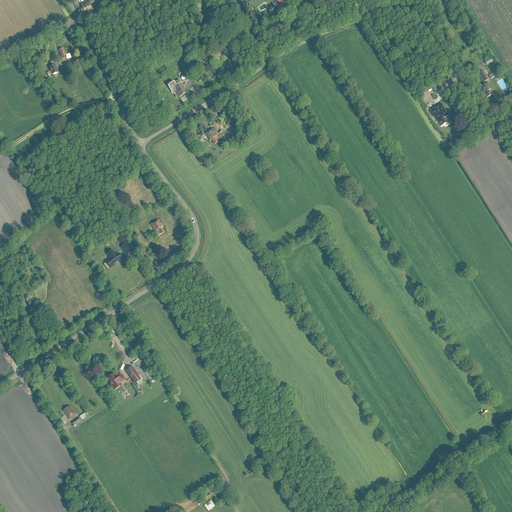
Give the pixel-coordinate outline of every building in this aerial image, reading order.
[(99,0),(88,0),(89,2),(81,5),(82,9),(78,11),(79,14),(81,14),(81,15),(84,13),(85,15),(93,11),(90,4),(94,2),(94,3),(100,0),(99,0)] [(285,11),(290,8),(286,2),(287,2),(286,0),(275,0),(281,9),(283,8),(285,11)] [(228,6),(239,22),(244,19),(240,14),(233,3),(228,6)] [(61,58),(58,59),(60,64),(67,61),(63,50),(59,52),(61,58)] [(52,76),(58,74),(55,65),(54,66),(53,62),(50,63),(52,67),(49,68),(52,76)] [(483,83),(488,80),(482,72),(478,74),(483,83)] [(187,93),(181,84),(180,84),(179,81),(174,83),(167,87),(168,88),(169,88),(172,93),(176,91),(179,97),(187,93)] [(488,91),(491,90),(488,84),(479,89),(485,98),(486,97),(487,98),(490,96),(488,91)] [(444,119),(448,116),(441,104),(433,108),(433,110),(431,112),(437,123),(438,122),(441,127),(447,124),(444,119)] [(223,115),(229,112),(226,106),(220,109),(223,115)] [(203,133),(197,136),(201,141),(206,138),(205,136),(206,135),(210,141),(211,140),(211,141),(212,140),(215,144),(219,141),(216,137),(217,136),(212,129),(205,134),(206,135),(204,136),(203,133)] [(157,236),(164,233),(161,229),(163,228),(158,220),(150,225),(157,236)] [(121,247),(127,255),(134,250),(129,242),(121,247)] [(109,270),(115,266),(114,265),(119,261),(120,263),(123,260),(119,254),(116,256),(113,253),(108,256),(110,260),(105,264),(109,270)] [(134,384),(140,381),(132,368),(126,372),(134,384)] [(107,379),(110,384),(109,385),(113,391),(121,386),(120,383),(124,380),(120,373),(115,376),(114,374),(107,379)] [(63,411),(66,416),(69,420),(75,415),(70,407),(63,411)] [(78,418),(71,423),(74,426),(80,421),(78,418)]
